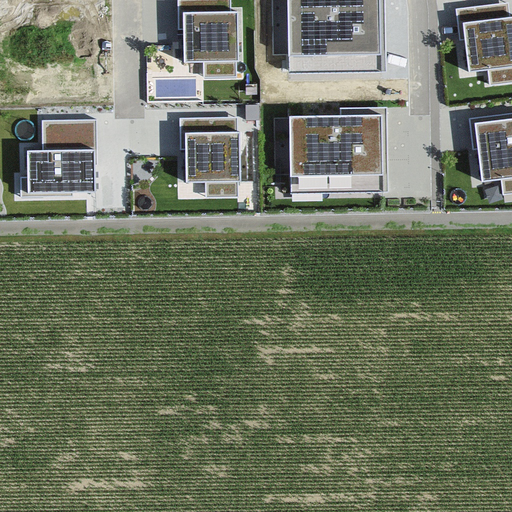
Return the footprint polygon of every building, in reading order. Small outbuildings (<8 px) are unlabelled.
[(229,0),(178,0),(180,29),(184,29),(185,61),(204,61),(204,78),(235,77),(234,60),(239,60),(237,11),(230,12),(229,0)] [(271,0),(273,55),(288,54),(288,74),(387,72),(385,0),(271,0)] [(509,1),(458,7),(461,37),(466,37),(470,69),(488,67),(490,83),(511,80),(511,15),(510,15),(509,1)] [(341,108),(341,116),(272,118),(274,174),(289,174),(289,194),(388,191),(386,107),(341,108)] [(511,112),(470,117),(474,147),(478,147),(482,179),(501,177),(503,194),(511,192),(511,112)] [(232,117),(181,119),(182,149),(187,149),(188,181),(206,181),(207,198),(237,197),(237,180),(241,180),(240,132),(233,132),(232,117)] [(95,119),(41,121),(42,151),(27,151),(28,192),(97,190),(95,119)]
